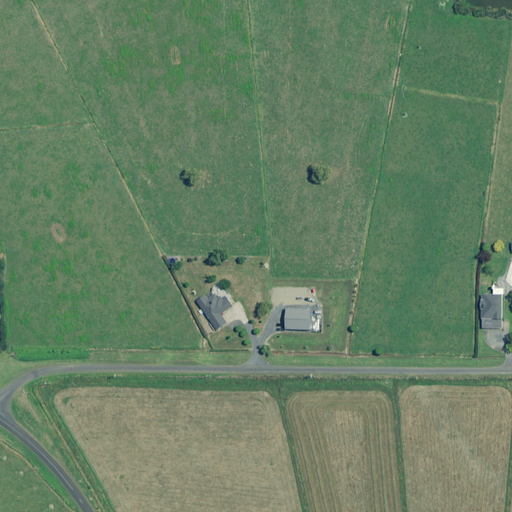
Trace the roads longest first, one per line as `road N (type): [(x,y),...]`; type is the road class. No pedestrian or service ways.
road 1 (unclassified): [(0,404),(21,377),(65,367),(511,368)]
road 2 (unclassified): [(86,511),(41,452),(0,417)]
